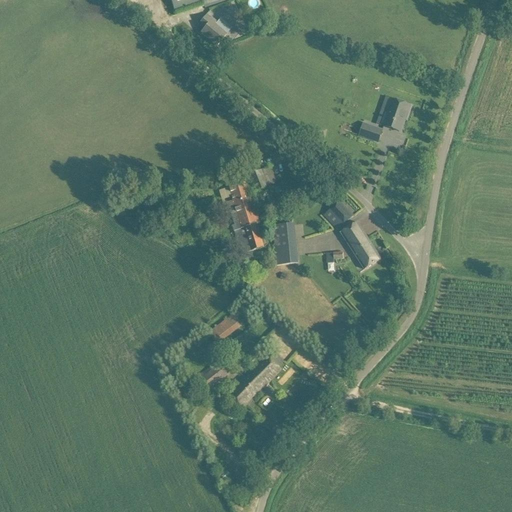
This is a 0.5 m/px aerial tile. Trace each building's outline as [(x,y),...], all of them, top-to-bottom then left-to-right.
[(170,0),(174,11),(208,0),(170,0)] [(205,16),(198,24),(204,29),(200,33),(217,47),(227,34),(205,16)] [(401,132),(406,116),(408,117),(412,106),(393,100),(384,127),(401,132)] [(383,130),(364,124),(360,136),(378,143),(383,130)] [(250,175),(257,192),(277,183),(271,167),(250,175)] [(233,200),(223,203),(227,213),(231,212),(235,225),(233,225),(243,260),(253,257),(252,252),(264,248),(244,184),(229,188),(233,200)] [(226,227),(223,218),(221,219),(219,216),(211,219),(208,209),(217,206),(214,197),(205,201),(207,208),(204,209),(212,232),(226,227)] [(345,224),(354,216),(340,201),(324,216),(336,229),(345,224)] [(341,233),(365,270),(381,260),(358,223),(341,233)] [(298,264),(294,224),(273,226),(277,266),(298,264)] [(343,253),(327,254),(327,263),(334,262),(334,260),(344,259),(343,253)] [(243,326),(234,314),(209,332),(217,344),(243,326)] [(194,370),(221,352),(209,334),(182,352),(194,370)] [(281,369),(274,363),(265,355),(227,396),(243,411),(281,369)] [(228,373),(220,364),(217,360),(195,378),(208,394),(210,392),(208,390),(228,373)]
